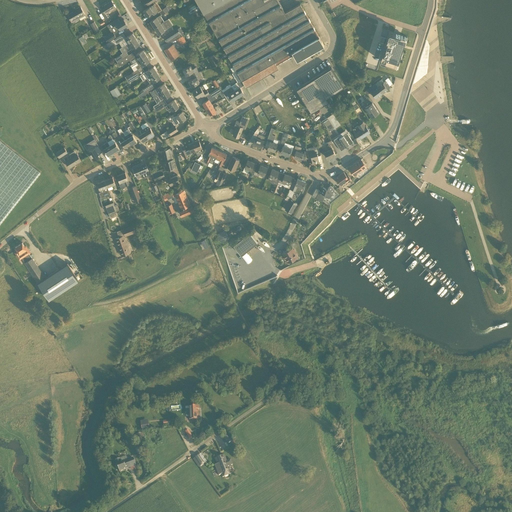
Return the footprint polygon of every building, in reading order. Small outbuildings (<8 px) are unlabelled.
[(285,12),(277,0),(196,0),(205,14),(237,71),(236,72),(243,85),(244,85),(240,79),(241,78),(242,81),(292,52),(297,61),(324,45),(300,4),(285,12)] [(106,19),(109,17),(106,13),(116,7),(112,1),(101,7),(104,11),(101,13),(106,19)] [(191,15),(201,9),(196,1),(186,8),(191,15)] [(153,4),(150,7),(143,11),(146,16),(148,15),(150,18),(153,16),(157,13),(158,12),(153,4)] [(68,15),(72,22),(85,14),(80,6),(75,9),(76,10),(68,15)] [(168,10),(166,7),(159,11),(162,15),(168,10)] [(154,28),(161,24),(164,22),(160,15),(150,21),(154,28)] [(116,20),(111,23),(113,26),(114,26),(117,32),(127,25),(124,19),(118,23),(116,20)] [(95,32),(99,30),(94,21),(90,24),(95,32)] [(158,34),(168,28),(164,22),(161,24),(154,28),(158,34)] [(177,29),(164,38),(167,42),(167,41),(168,43),(177,38),(182,36),(177,29)] [(113,32),(104,37),(107,42),(116,37),(113,32)] [(390,32),(389,32),(389,33),(387,40),(385,39),(384,43),(385,43),(380,59),(380,60),(381,60),(381,61),(385,62),(384,63),(391,66),(392,64),(398,66),(408,37),(391,32),(390,32)] [(126,44),(136,38),(133,33),(122,39),(126,44)] [(128,51),(129,50),(139,44),(136,38),(126,44),(126,45),(124,46),(128,51)] [(174,47),(172,44),(164,50),(171,60),(180,54),(175,46),(174,47)] [(136,61),(146,55),(143,50),(133,56),(136,61)] [(121,65),(125,63),(125,62),(130,58),(129,55),(123,58),(119,61),(119,62),(121,65)] [(150,60),(146,55),(136,61),(137,61),(130,65),(134,71),(129,74),(131,76),(141,70),(139,67),(140,67),(150,60)] [(214,67),(219,65),(213,55),(209,57),(214,67)] [(192,69),(191,65),(183,69),(186,75),(191,73),(192,75),(198,72),(196,67),(192,69)] [(147,78),(157,72),(154,66),(142,73),(141,70),(131,76),(133,80),(142,75),(145,79),(147,78)] [(326,98),(343,87),(331,67),(297,89),(311,112),(329,101),(326,98)] [(191,86),(199,82),(198,79),(202,77),(199,71),(198,72),(192,75),(194,78),(188,81),(191,86)] [(150,83),(160,77),(157,72),(147,78),(150,83)] [(238,97),(244,93),(240,87),(243,85),(236,72),(232,74),(238,82),(231,86),(232,86),(231,87),(238,97)] [(390,87),(385,80),(378,86),(377,87),(382,94),(390,87)] [(164,83),(154,89),(158,95),(167,88),(164,83)] [(382,94),(377,87),(378,86),(375,83),(367,90),(370,93),(371,92),(376,98),(382,94)] [(208,88),(206,84),(203,85),(200,86),(193,90),(198,97),(201,95),(203,98),(207,95),(208,94),(209,94),(206,89),(208,88)] [(206,108),(212,105),(210,102),(216,98),(215,95),(222,91),(219,87),(209,94),(208,94),(207,95),(209,99),(203,103),(206,108)] [(238,97),(231,87),(226,90),(223,92),(226,97),(229,95),(232,100),(238,97)] [(167,88),(158,95),(161,100),(171,94),(167,88)] [(110,91),(114,98),(118,96),(114,89),(110,91)] [(173,110),(179,107),(175,100),(169,103),(172,107),(168,109),(170,112),(173,110)] [(145,114),(150,111),(145,103),(140,106),(143,111),(145,114)] [(372,103),(365,107),(372,117),(378,113),(372,103)] [(214,108),(212,105),(206,108),(210,114),(215,111),(217,114),(221,112),(218,105),(214,108)] [(186,118),(182,112),(176,115),(175,113),(171,115),(170,116),(176,125),(186,118)] [(149,120),(145,114),(142,116),(146,122),(141,126),(143,129),(149,138),(155,135),(150,128),(153,126),(150,120),(149,120)] [(239,138),(242,128),(244,129),(248,119),(241,116),(239,121),(236,120),(233,127),(236,128),(233,135),(239,138)] [(327,120),(323,122),(329,131),(333,128),(327,120)] [(358,139),(365,135),(363,132),(366,130),(364,127),(366,126),(363,122),(352,129),(358,139)] [(128,124),(128,123),(126,124),(128,127),(128,128),(129,129),(123,132),(132,145),(137,142),(133,135),(132,134),(134,132),(129,123),(128,124)] [(170,135),(178,130),(175,126),(167,130),(170,135)] [(275,151),(277,144),(273,142),(275,136),(272,135),(274,129),(271,128),(267,140),(270,140),(268,148),(275,151)] [(143,142),(149,138),(143,129),(140,131),(142,133),(139,135),(143,142)] [(167,130),(161,134),(164,139),(170,135),(167,130)] [(123,132),(123,131),(119,133),(122,138),(123,137),(125,140),(121,142),(126,149),(132,145),(123,132)] [(262,146),(264,141),(263,140),(264,138),(265,136),(258,134),(257,133),(255,132),(249,140),(253,142),(253,143),(262,146)] [(107,141),(114,152),(120,149),(115,140),(117,139),(113,133),(110,134),(111,136),(110,137),(110,138),(110,139),(107,141)] [(353,143),(351,138),(347,133),(339,138),(339,137),(334,140),(338,147),(341,151),(346,148),(345,147),(349,144),(350,145),(353,143)] [(317,140),(319,146),(320,152),(324,150),(320,143),(322,142),(319,137),(318,138),(317,135),(316,136),(317,140)] [(0,223),(40,172),(0,140),(0,223)] [(202,148),(199,140),(195,142),(192,143),(189,145),(192,152),(199,149),(200,154),(203,152),(201,148),(202,148)] [(328,158),(335,155),(330,144),(332,143),(331,140),(328,142),(329,145),(327,146),(329,150),(324,152),(328,158)] [(114,152),(107,141),(107,142),(100,146),(103,150),(104,149),(108,156),(114,152)] [(94,160),(99,157),(98,154),(102,152),(98,145),(88,152),(94,160)] [(304,151),(301,150),(302,148),(296,145),(294,149),(296,150),(294,157),(302,160),(306,160),(306,151),(304,150),(304,151)] [(289,155),(291,149),(283,146),(281,152),(285,153),(285,154),(289,155)] [(59,158),(67,153),(64,147),(56,153),(59,158)] [(216,158),(220,150),(212,147),(206,160),(209,161),(212,156),(216,158)] [(162,157),(163,162),(165,170),(175,168),(170,148),(158,152),(160,158),(162,157)] [(315,149),(308,151),(309,155),(311,155),(313,163),(319,161),(317,152),(316,153),(315,149)] [(218,164),(220,165),(221,166),(227,154),(220,150),(216,158),(219,160),(218,164)] [(77,153),(71,157),(65,161),(70,168),(81,160),(77,153)] [(235,171),(240,160),(232,156),(228,168),(235,171)] [(363,173),(369,170),(367,167),(361,159),(349,167),(355,175),(361,171),(363,173)] [(253,174),(256,165),(253,164),(254,162),(248,160),(243,172),(248,174),(248,172),(253,174)] [(197,172),(201,165),(195,162),(191,170),(197,172)] [(142,177),(141,173),(149,170),(146,163),(132,168),(135,176),(136,176),(137,179),(142,177)] [(267,167),(260,165),(260,167),(256,165),(253,174),(259,176),(260,173),(264,175),(267,167)] [(277,184),(281,175),(278,173),(279,171),(272,169),(269,176),(270,176),(268,180),(274,184),(274,183),(277,184)] [(155,180),(165,176),(163,171),(153,175),(155,180)] [(122,187),(130,184),(125,172),(117,175),(122,187)] [(347,176),(344,172),(335,178),(341,185),(347,181),(348,183),(352,180),(348,175),(347,176)] [(291,176),(285,174),(284,176),(281,175),(277,184),(278,185),(278,182),(285,185),(285,183),(289,184),(291,176)] [(171,178),(170,175),(163,178),(165,181),(166,182),(169,181),(171,185),(180,181),(177,175),(171,178)] [(113,188),(114,188),(117,187),(115,183),(112,177),(105,180),(108,187),(112,185),(113,188)] [(304,188),(303,187),(305,182),(301,180),(302,179),(299,178),(299,179),(298,178),(297,181),(295,180),(291,189),(295,191),(294,192),(299,194),(300,191),(302,192),(304,188)] [(98,183),(102,193),(109,190),(107,187),(108,187),(105,180),(98,183)] [(136,202),(141,200),(136,186),(131,188),(136,202)] [(332,192),(334,190),(330,186),(328,188),(326,189),(323,187),(321,192),(319,191),(320,190),(316,189),(312,196),(316,198),(322,203),(322,202),(324,195),(329,197),(332,193),(332,192)] [(194,213),(195,212),(192,206),(191,207),(190,205),(184,190),(175,194),(181,209),(182,209),(182,210),(180,211),(182,216),(193,211),(194,213)] [(292,213),(297,204),(291,200),(288,205),(285,210),(292,213)] [(115,216),(117,216),(117,215),(115,212),(113,206),(107,209),(110,218),(115,216)] [(125,236),(136,232),(134,225),(123,229),(125,236)] [(225,230),(217,234),(221,242),(229,238),(225,230)] [(234,245),(241,255),(257,242),(250,233),(234,245)] [(128,246),(124,236),(116,239),(118,245),(117,245),(121,255),(130,251),(128,246)] [(25,246),(22,243),(15,247),(18,251),(19,253),(16,254),(20,260),(22,258),(25,262),(48,298),(55,293),(53,290),(59,300),(65,296),(51,275),(46,278),(32,258),(26,249),(28,248),(26,246),(25,246)] [(296,253),(294,249),(291,251),(290,249),(284,253),(289,261),(297,257),(295,253),(296,253)] [(103,267),(99,273),(103,276),(107,270),(103,267)] [(190,420),(198,419),(197,409),(199,409),(199,406),(189,406),(190,420)] [(222,478),(230,474),(225,462),(227,461),(224,455),(215,459),(217,464),(215,465),(219,476),(221,475),(222,478)] [(201,466),(204,464),(199,456),(196,458),(201,466)] [(128,460),(127,457),(120,459),(120,458),(115,460),(119,472),(136,465),(133,458),(128,460)]
